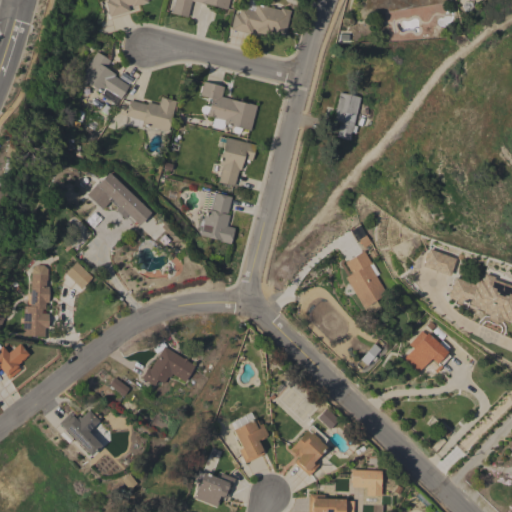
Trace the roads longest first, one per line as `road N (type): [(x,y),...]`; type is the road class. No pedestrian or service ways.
road 1 (residential): [(244,303),(323,0)]
road 2 (residential): [(464,511),(244,303)]
road 3 (residential): [(244,303),(157,311),(0,423)]
road 4 (residential): [(301,79),(146,50)]
